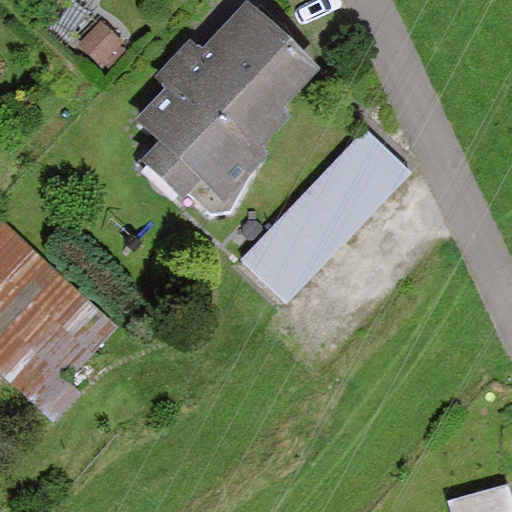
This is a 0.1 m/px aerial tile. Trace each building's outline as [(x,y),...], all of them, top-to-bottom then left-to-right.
[(323,75),(248,4),(207,48),(191,34),(152,76),(165,87),(129,126),(151,146),(133,165),(185,213),(194,203),(219,226),(275,165),(264,155),(292,125),(283,117),(323,75)] [(121,42),(103,26),(84,47),(103,63),(121,42)] [(368,133),(244,259),(287,301),(411,175),(368,133)] [(120,326),(5,221),(0,226),(0,370),(42,410),(120,326)] [(511,511),(511,492),(454,507),(455,511),(511,511)]
